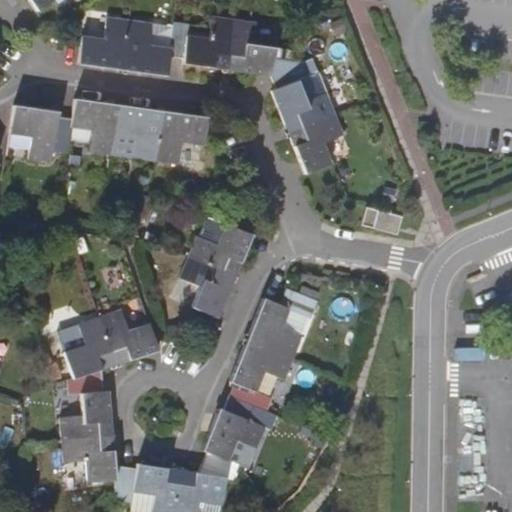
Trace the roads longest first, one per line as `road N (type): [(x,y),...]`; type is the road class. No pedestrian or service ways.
road 1 (residential): [(308,240),(252,112),(223,95),(34,67)]
road 2 (residential): [(427,511),(430,296),(437,274)]
road 3 (residential): [(200,395),(195,437),(177,450),(140,445),(126,429),(129,392),(143,381),(175,380)]
road 4 (residential): [(308,240),(260,267),(200,395)]
road 5 (residential): [(437,274),(419,262),(308,240)]
